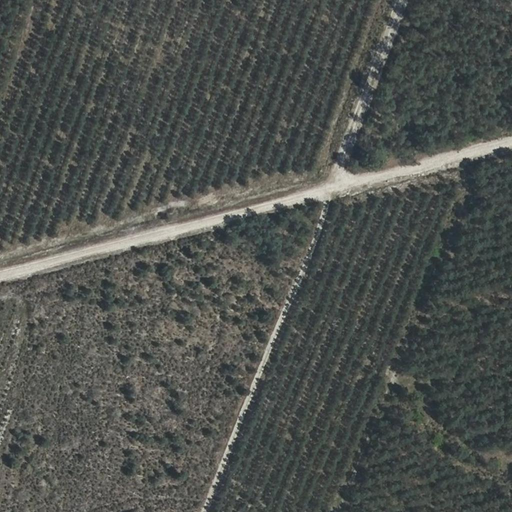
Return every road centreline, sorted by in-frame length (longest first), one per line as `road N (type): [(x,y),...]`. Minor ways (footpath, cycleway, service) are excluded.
road 1 (track): [(0,274),(511,140)]
road 2 (track): [(336,186),(405,0)]
